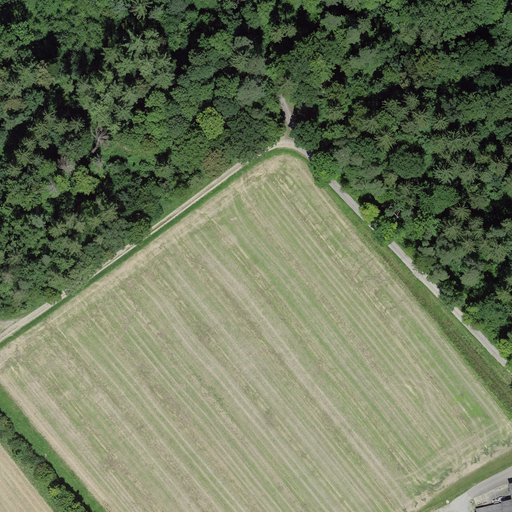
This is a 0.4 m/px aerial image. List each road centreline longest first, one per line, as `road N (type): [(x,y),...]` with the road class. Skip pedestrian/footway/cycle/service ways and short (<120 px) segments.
road 1 (track): [(0,341),(283,132)]
road 2 (track): [(283,132),(511,366)]
road 3 (track): [(283,132),(361,64),(511,15)]
road 4 (track): [(242,0),(283,132)]
